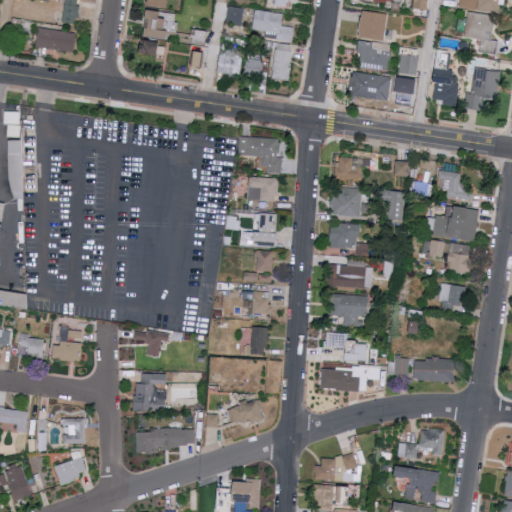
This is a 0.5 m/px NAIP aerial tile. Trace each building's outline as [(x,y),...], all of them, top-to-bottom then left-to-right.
[(77,23),(80,0),(65,0),(63,21),(77,23)] [(429,9),(430,0),(415,0),(415,8),(429,9)] [(460,0),(460,7),(499,11),(500,0),(460,0)] [(242,23),(245,9),(230,6),(227,20),(242,23)] [(146,36),(170,38),(170,32),(176,32),(178,13),(148,10),(146,36)] [(284,13),(255,10),(253,30),(278,32),(277,40),(293,42),(295,27),(283,26),(284,13)] [(388,13),(363,11),(360,37),(386,39),(388,13)] [(498,40),(491,40),(495,15),(468,11),(464,36),(481,39),(479,50),(496,52),(498,40)] [(75,51),(77,31),(39,28),(37,47),(75,51)] [(161,56),(163,43),(141,40),(139,53),(161,56)] [(388,70),(390,44),(359,40),(356,67),(388,70)] [(294,45),(278,42),(271,77),(288,80),(294,45)] [(222,56),(239,57),(239,50),(222,49),(222,56)] [(205,52),(193,51),(192,66),(203,67),(205,52)] [(399,72),(417,75),(420,56),(402,53),(399,72)] [(241,58),(218,57),(217,73),(240,74),(241,58)] [(260,79),(263,60),(246,58),(243,76),(260,79)] [(433,99),(444,100),(443,104),(455,106),(461,71),(438,67),(433,99)] [(499,97),(500,70),(474,68),(473,93),(465,93),(465,109),(482,109),(482,96),(499,97)] [(388,100),(391,77),(352,71),(349,94),(388,100)] [(260,156),(260,170),(282,171),(282,157),(279,157),(280,138),(240,136),(239,155),(260,156)] [(336,177),(362,178),(362,167),(371,167),(371,158),(337,157),(336,177)] [(395,175),(409,176),(409,162),(396,161),(395,175)] [(460,183),(462,173),(440,170),(438,188),(449,190),(448,196),(472,199),(474,185),(460,183)] [(249,200),(278,201),(279,177),(249,177),(249,200)] [(361,217),(362,188),(334,187),(333,216),(361,217)] [(405,191),(385,191),(384,204),(389,204),(388,219),(404,219),(405,191)] [(476,240),(479,208),(447,205),(446,216),(436,215),(434,237),(476,240)] [(278,213),(256,213),(255,233),(251,233),(251,243),(278,244),(279,232),(277,231),(278,213)] [(330,247),(357,248),(357,254),(371,255),(371,243),(359,243),(360,224),(341,223),(340,227),(331,227),(330,247)] [(429,254),(443,256),(443,253),(451,254),(449,270),(468,273),(472,246),(431,239),(429,254)] [(258,271),(274,271),(274,250),(258,250),(258,271)] [(374,269),(331,263),(328,284),(371,290),(374,269)] [(272,273),(245,273),(245,282),(272,283),(272,273)] [(465,305),(466,285),(441,284),(440,309),(454,310),(455,305),(465,305)] [(0,290),(31,295),(29,311),(0,306),(0,290)] [(270,298),(268,298),(268,291),(254,291),(253,313),(270,313),(270,298)] [(369,295),(330,294),(329,316),(344,316),(344,325),(360,326),(361,314),(368,315),(369,295)] [(268,354),(269,327),(253,326),(252,354),(268,354)] [(0,351),(0,352),(1,345),(10,346),(11,330),(0,329),(0,351)] [(171,334),(137,329),(135,339),(150,341),(147,354),(161,356),(163,340),(170,341),(171,334)] [(348,333),(326,332),(326,346),(346,348),(345,360),(367,362),(368,342),(348,341),(348,333)] [(19,357),(44,358),(44,339),(30,338),(30,334),(20,333),(19,357)] [(53,342),(53,360),(82,360),(82,343),(53,342)] [(456,382),(456,360),(416,358),(416,380),(456,382)] [(389,359),(388,374),(409,375),(410,360),(389,359)] [(321,389),(366,391),(367,379),(379,379),(380,368),(322,366),(321,389)] [(168,373),(142,373),(142,383),(136,383),(135,411),(153,411),(153,404),(167,405),(168,373)] [(258,400),(248,403),(248,402),(228,408),(233,424),(251,419),(253,423),(264,420),(258,400)] [(29,411),(0,407),(0,421),(17,424),(16,432),(26,433),(29,411)] [(219,414),(207,413),(206,427),(218,427),(219,414)] [(69,425),(70,434),(64,434),(65,443),(86,443),(86,417),(63,418),(63,426),(69,425)] [(138,453),(160,452),(160,448),(196,447),(195,428),(137,430),(138,453)] [(445,430),(422,428),(420,445),(399,442),(397,457),(416,459),(417,448),(433,450),(432,455),(443,456),(445,430)] [(55,465),(60,482),(88,474),(81,450),(71,452),(73,460),(55,465)] [(316,480),(355,481),(355,457),(322,456),(322,465),(316,465),(316,480)] [(31,497),(24,464),(7,468),(13,500),(31,497)] [(439,471),(399,466),(398,477),(408,478),(406,499),(415,500),(416,489),(423,490),(421,501),(435,503),(439,471)] [(261,480),(233,479),(233,488),(218,487),(217,511),(245,511),(246,508),(260,508),(261,480)] [(433,511),(434,507),(397,503),(396,511),(433,511)]
